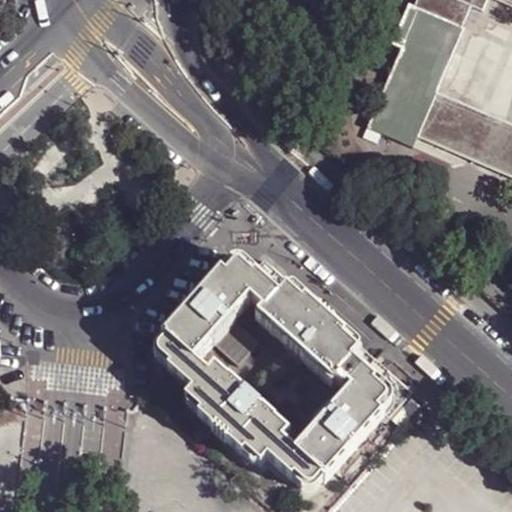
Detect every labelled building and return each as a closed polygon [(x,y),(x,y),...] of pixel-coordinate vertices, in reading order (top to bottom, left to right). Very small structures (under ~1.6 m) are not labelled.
[(489,23),(492,14),(462,0),(418,0),(415,7),(465,26),(476,30),(485,35),(486,31),(489,23)] [(511,7),(511,0),(462,0),(492,14),(498,2),(511,7)] [(465,26),(415,7),(408,5),(392,46),(402,49),(368,129),(413,148),(418,137),(435,96),(440,84),(465,26)] [(12,8),(4,15),(8,20),(16,13),(12,8)] [(511,29),(511,22),(492,14),(489,23),(511,32),(511,29)] [(476,30),(465,26),(440,84),(451,87),(476,30)] [(511,55),(511,29),(511,32),(507,40),(504,47),(481,100),(486,115),(511,55)] [(507,40),(486,31),(485,35),(483,38),(504,47),(507,40)] [(435,96),(486,115),(481,100),(476,99),(451,87),(440,84),(435,96)] [(435,96),(418,137),(511,177),(511,125),(486,115),(435,96)] [(166,345),(159,352),(157,357),(160,362),(171,372),(168,375),(193,395),(185,403),(203,416),(200,420),(243,459),(247,456),(261,470),(269,462),(293,483),(295,481),(306,490),(311,493),(315,490),(322,483),(326,487),(393,412),(388,408),(389,405),(389,402),(388,400),(386,397),(377,389),(390,376),(265,265),(252,279),(244,271),(237,267),(232,271),(226,276),(222,272),(162,341),(166,345)] [(388,408),(393,412),(397,415),(414,397),(390,376),(377,389),(386,397),(388,400),(389,402),(389,405),(388,408)]
